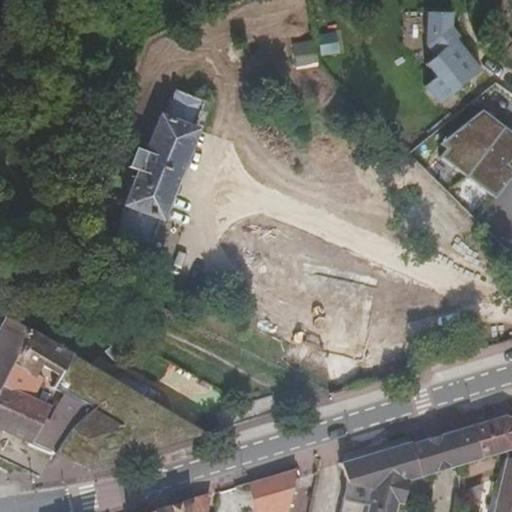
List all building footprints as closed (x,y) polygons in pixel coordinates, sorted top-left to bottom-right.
[(461,38),(453,28),(451,15),(427,17),(431,50),(437,58),(428,66),(438,78),(427,87),(442,106),(463,89),(459,84),(480,68),(458,41),(461,38)] [(122,204),(125,205),(115,233),(149,247),(161,219),(163,220),(198,130),(194,129),(203,101),(173,89),(162,116),(157,115),(122,204)] [(511,137),(489,105),(440,139),(447,149),(429,161),(444,183),(468,166),(488,195),(511,178),(511,165),(507,158),(511,154),(511,137)] [(35,332),(6,315),(0,327),(0,398),(7,385),(35,332)] [(7,385),(33,398),(49,406),(32,442),(55,452),(58,445),(62,446),(73,429),(121,383),(35,332),(7,385)] [(413,335),(384,340),(389,368),(418,363),(413,335)] [(329,360),(335,383),(364,375),(358,352),(329,360)] [(73,429),(62,446),(79,455),(75,463),(91,470),(206,434),(121,383),(73,429)] [(0,398),(0,426),(16,435),(33,398),(7,385),(0,398)] [(33,398),(16,435),(32,442),(49,406),(33,398)] [(443,434),(453,466),(502,452),(505,454),(504,457),(491,511),(511,511),(511,421),(502,417),(443,434)] [(421,441),(431,473),(442,470),(453,466),(443,434),(432,437),(421,441)] [(380,452),(394,500),(402,501),(407,480),(431,473),(421,441),(415,443),(410,444),(409,442),(407,443),(380,452)] [(58,445),(55,452),(75,463),(79,455),(62,446),(58,445)] [(391,511),(394,500),(380,452),(340,464),(344,483),(338,511),(391,511)] [(270,511),(288,510),(296,468),(248,482),(259,511),(270,511)] [(204,511),(208,494),(193,499),(190,511),(204,511)] [(190,511),(193,499),(148,511),(190,511)]
